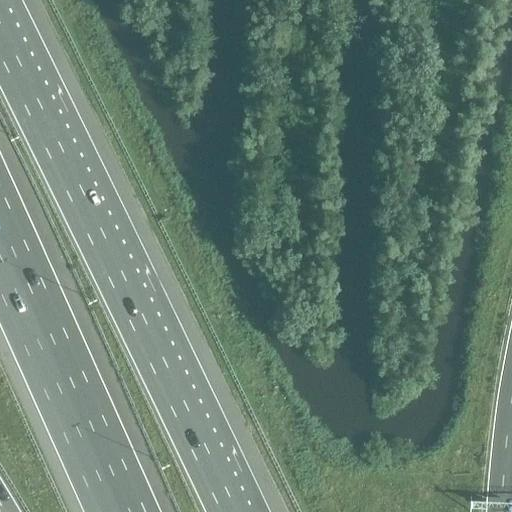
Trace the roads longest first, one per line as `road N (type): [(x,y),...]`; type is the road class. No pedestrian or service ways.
road 1 (motorway): [(228,511),(0,42)]
road 2 (motorway): [(0,233),(119,511)]
